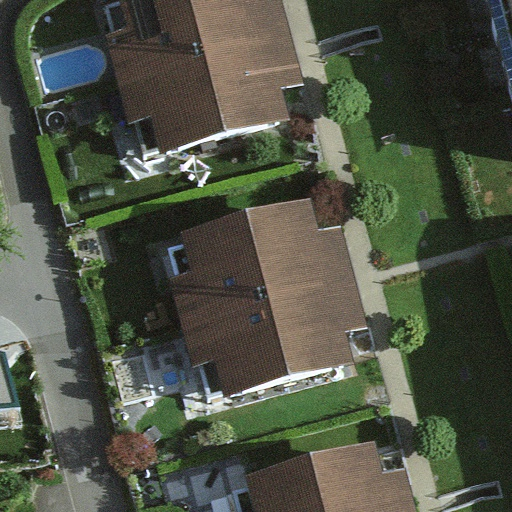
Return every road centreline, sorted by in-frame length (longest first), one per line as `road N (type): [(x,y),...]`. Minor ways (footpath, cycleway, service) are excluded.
road 1 (residential): [(97,511),(36,288)]
road 2 (residential): [(36,288),(0,102)]
